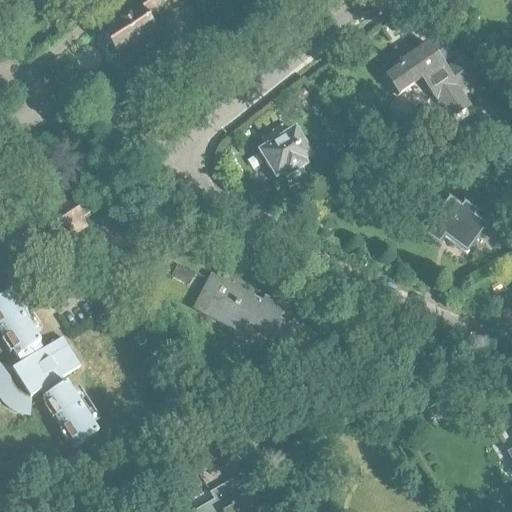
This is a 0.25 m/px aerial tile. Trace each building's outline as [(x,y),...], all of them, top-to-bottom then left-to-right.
[(115,59),(116,58),(154,33),(145,20),(156,13),(147,0),(135,0),(107,18),(113,26),(100,34),(108,46),(107,47),(106,47),(105,48),(105,49),(104,51),(104,52),(104,53),(104,54),(105,55),(105,56),(106,57),(107,58),(109,59),(110,60),(112,60),(113,60),(114,59),(115,59)] [(398,69),(384,79),(397,97),(420,81),(439,108),(460,93),(427,45),(396,67),(398,69)] [(321,136),(333,156),(349,147),(336,126),(321,136)] [(266,149),(259,154),(275,180),(283,175),(286,179),(291,176),(294,181),(302,175),(299,171),(305,167),(302,163),(310,158),(294,132),(286,137),(281,128),(261,140),(266,149)] [(429,195),(416,213),(431,224),(422,236),(437,248),(443,240),(465,256),(484,229),(472,220),(476,215),(463,206),(459,211),(447,202),(444,206),(429,195)] [(82,222),(90,217),(80,202),(73,207),(69,200),(32,223),(49,250),(86,227),(82,222)] [(170,278),(188,287),(194,274),(176,266),(170,278)] [(210,277),(192,311),(248,340),(252,333),(267,340),(278,359),(327,331),(301,318),(288,326),(278,320),(284,309),(264,299),(262,304),(210,277)] [(61,389),(58,385),(57,382),(79,368),(61,340),(39,354),(35,348),(39,345),(7,295),(0,299),(0,335),(16,361),(4,369),(0,367),(0,368),(1,375),(0,375),(0,384),(0,396),(4,402),(5,402),(13,405),(13,404),(21,408),(21,407),(28,412),(29,408),(41,400),(73,451),(97,436),(65,386),(61,389)] [(297,386),(335,364),(329,353),(319,359),(322,364),(304,374),(302,369),(291,375),(297,386)] [(229,458),(219,439),(218,437),(207,444),(212,452),(200,458),(207,471),(229,458)] [(267,472),(261,461),(249,467),(256,478),(267,472)] [(247,511),(246,510),(256,504),(240,476),(209,494),(213,501),(194,511),(247,511)]
